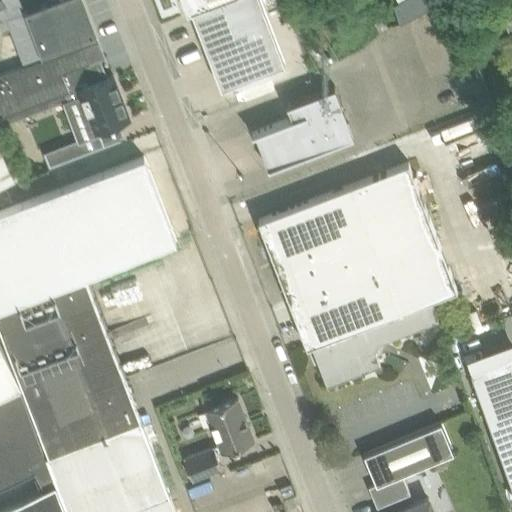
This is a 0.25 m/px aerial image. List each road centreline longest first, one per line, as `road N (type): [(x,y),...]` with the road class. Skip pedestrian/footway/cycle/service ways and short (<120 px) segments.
road 1 (unclassified): [(326,511),(128,0)]
road 2 (unknown): [(259,338),(151,380),(134,396),(182,511)]
